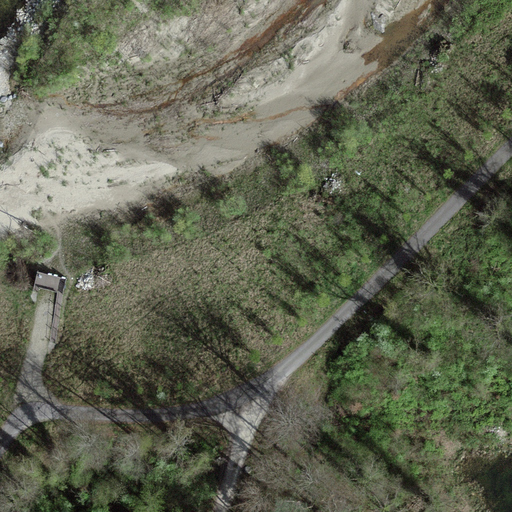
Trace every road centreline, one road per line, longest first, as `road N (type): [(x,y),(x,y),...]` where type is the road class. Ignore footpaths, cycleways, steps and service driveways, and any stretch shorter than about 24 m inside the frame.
road 1 (unclassified): [(511,144),(254,392),(140,416),(36,408),(0,440)]
road 2 (track): [(254,392),(220,511)]
